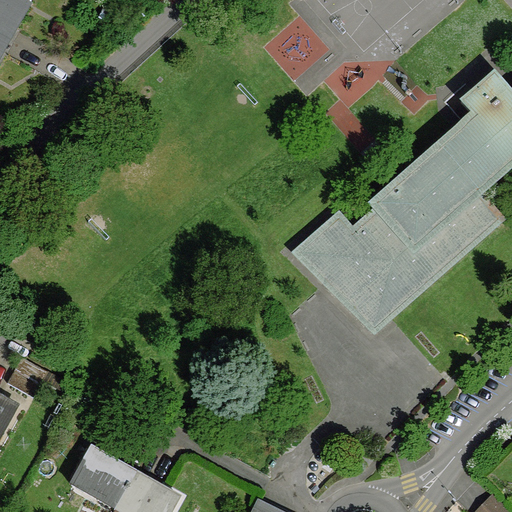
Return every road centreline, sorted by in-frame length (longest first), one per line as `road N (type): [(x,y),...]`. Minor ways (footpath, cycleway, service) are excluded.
road 1 (residential): [(189,0),(0,171)]
road 2 (residential): [(401,511),(511,404)]
